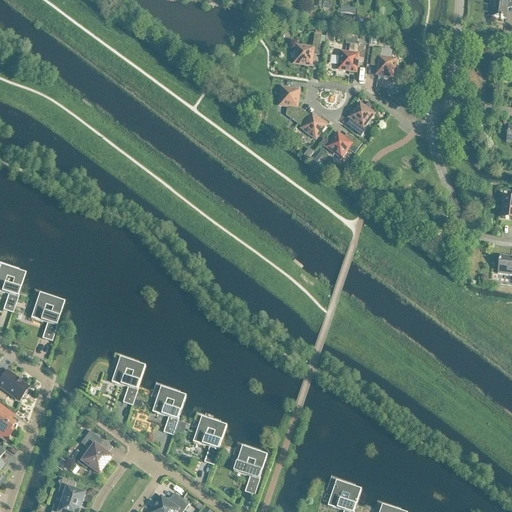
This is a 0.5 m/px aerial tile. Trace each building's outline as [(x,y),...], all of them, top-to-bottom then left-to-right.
[(511,2),(511,0),(491,0),(491,5),(493,5),(491,18),(506,20),(508,2),(511,2)] [(357,10),(349,9),(349,16),(356,17),(357,10)] [(326,44),(334,45),(335,36),(335,35),(327,34),(327,35),(326,44)] [(347,38),(346,46),(350,46),(357,47),(358,39),(347,38)] [(339,59),(338,66),(340,67),(339,71),(356,74),(358,62),(363,63),(366,46),(360,45),(359,47),(357,47),(350,46),(349,55),(341,54),(341,59),(339,59)] [(311,68),(313,57),(314,49),(305,48),(305,49),(297,48),(296,53),(295,53),(293,60),(295,60),(294,65),(311,68)] [(396,62),(391,61),(392,54),(391,52),(380,51),(380,52),(373,51),(371,65),(378,66),(376,76),(394,79),(396,62)] [(299,93),(282,90),(280,107),(288,108),(287,117),(294,123),(300,115),(297,113),(299,93)] [(365,131),(364,130),(371,119),(373,119),(373,117),(374,116),(373,115),(372,114),(372,113),(370,114),(360,106),(350,120),(360,127),(357,132),(361,136),(365,131)] [(321,134),(322,135),(326,129),(325,128),(326,127),(312,117),(309,122),(304,118),(298,126),(303,129),(302,131),(306,133),(305,134),(311,139),(312,138),(316,141),(321,134)] [(348,151),(355,155),(362,146),(357,142),(353,147),(338,136),(327,149),(338,157),(338,159),(339,159),(340,159),(341,160),(342,159),(344,158),(344,156),(348,151)] [(493,152),(494,144),(487,142),(486,150),(493,152)] [(511,201),(505,200),(502,220),(511,221),(511,201)] [(447,233),(448,223),(447,223),(446,223),(448,219),(444,218),(442,223),(436,222),(436,221),(435,221),(433,232),(435,232),(435,231),(435,237),(440,236),(439,232),(446,233),(447,233)] [(511,258),(500,258),(498,275),(511,277),(511,258)] [(0,266),(0,294),(8,297),(3,311),(12,314),(25,275),(0,266)] [(39,295),(30,320),(47,325),(42,339),(51,342),(64,303),(39,295)] [(112,384),(128,390),(124,404),(133,407),(134,401),(146,367),(120,359),(112,384)] [(0,388),(19,403),(24,396),(25,397),(29,392),(28,391),(29,390),(17,381),(18,380),(7,372),(2,380),(0,378),(0,388)] [(161,389),(153,414),(169,420),(164,433),(173,436),(187,397),(161,389)] [(143,404),(134,401),(133,407),(141,410),(143,404)] [(6,420),(10,415),(0,407),(0,439),(5,443),(17,428),(6,420)] [(202,418),(193,444),(210,449),(205,463),(214,466),(227,427),(202,418)] [(176,434),(183,436),(186,427),(179,424),(176,434)] [(84,456),(78,464),(87,471),(89,468),(100,476),(111,459),(98,450),(104,443),(91,433),(82,445),(92,453),(87,459),(84,456)] [(242,448),(234,474),(250,479),(245,493),(254,496),(268,457),(242,448)] [(63,473),(66,469),(59,464),(56,468),(63,473)] [(76,485),(63,480),(63,481),(59,483),(61,488),(59,494),(66,496),(61,509),(54,507),(52,511),(80,511),(83,505),(82,505),(85,496),(74,492),(76,485)] [(354,511),(362,491),(336,482),(328,508),(340,511),(354,511)] [(178,511),(184,511),(190,505),(176,496),(172,502),(171,502),(167,502),(167,503),(162,499),(152,511),(177,511),(178,511)]
